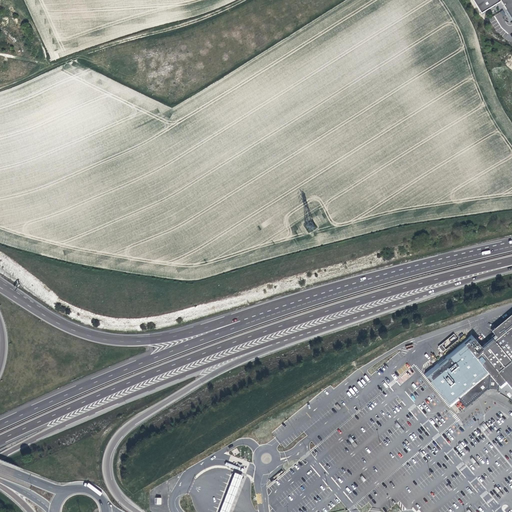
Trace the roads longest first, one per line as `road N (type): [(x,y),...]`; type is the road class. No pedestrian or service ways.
road 1 (motorway): [(0,439),(276,327),(511,261)]
road 2 (motorway): [(0,454),(166,379),(278,343)]
road 3 (motorway): [(138,511),(109,483),(114,440),(181,393),(278,343)]
road 4 (motorway): [(251,321),(0,424)]
road 5 (motorway): [(511,245),(251,321)]
road 6 (motorway): [(251,321),(117,340),(77,330),(0,287)]
road 7 (track): [(241,0),(0,87)]
road 8 (motorway): [(278,343),(511,268)]
road 9 (unknown): [(386,374),(471,478)]
